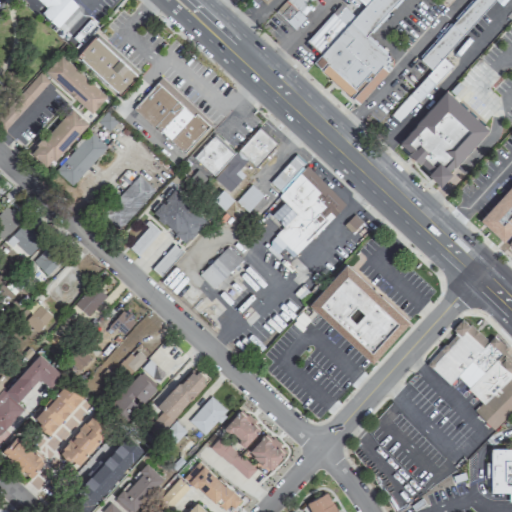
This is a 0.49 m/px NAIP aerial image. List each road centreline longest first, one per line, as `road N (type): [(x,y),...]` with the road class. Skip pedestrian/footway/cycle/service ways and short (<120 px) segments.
road 1 (residential): [(0,156),(319,447),(372,511)]
road 2 (primary): [(195,29),(511,320)]
road 3 (primary): [(511,288),(213,13)]
road 4 (residential): [(265,511),(484,262)]
